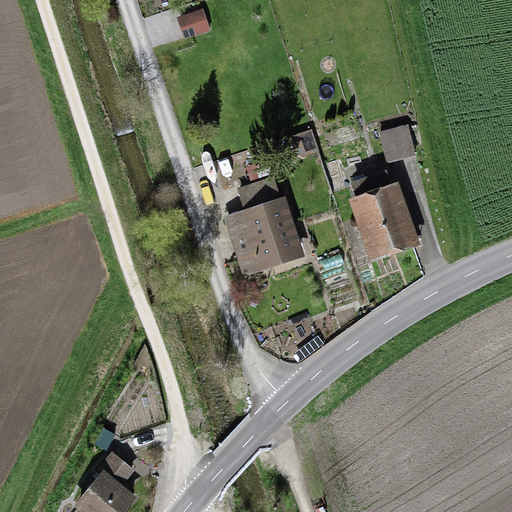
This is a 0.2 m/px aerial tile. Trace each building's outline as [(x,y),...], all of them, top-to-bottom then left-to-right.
[(309,130),(294,136),(301,152),(316,145),(309,130)] [(408,131),(382,137),(389,168),(415,162),(408,131)] [(275,182),(239,194),(245,213),(281,201),(275,182)] [(401,189),(350,206),(370,267),(421,250),(401,189)] [(287,202),(226,222),(246,283),(306,263),(287,202)] [(113,456),(101,469),(125,490),(137,477),(113,456)] [(104,476),(74,511),(75,511),(131,511),(137,505),(104,476)]
